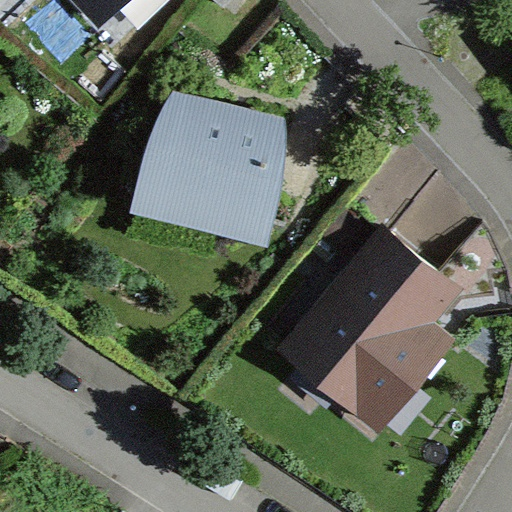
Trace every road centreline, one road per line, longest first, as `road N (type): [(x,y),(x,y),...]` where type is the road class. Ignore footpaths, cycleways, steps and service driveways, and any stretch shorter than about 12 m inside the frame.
road 1 (residential): [(0,383),(205,511)]
road 2 (residential): [(354,19),(511,192)]
